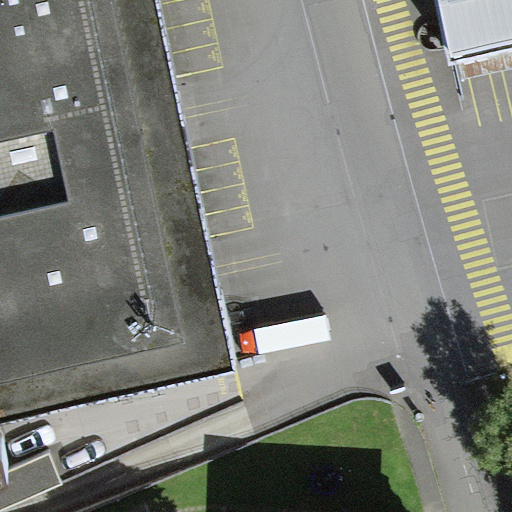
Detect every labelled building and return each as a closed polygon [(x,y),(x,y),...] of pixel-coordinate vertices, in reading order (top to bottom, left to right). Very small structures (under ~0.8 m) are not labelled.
[(0,0),(0,374),(234,325),(165,0),(0,0)] [(511,0),(443,0),(454,45),(458,42),(511,29),(511,0)] [(511,29),(458,42),(463,62),(511,50),(511,29)] [(511,91),(502,60),(440,79),(511,314),(511,91)] [(256,493),(254,511),(428,511),(429,501),(256,493)]
